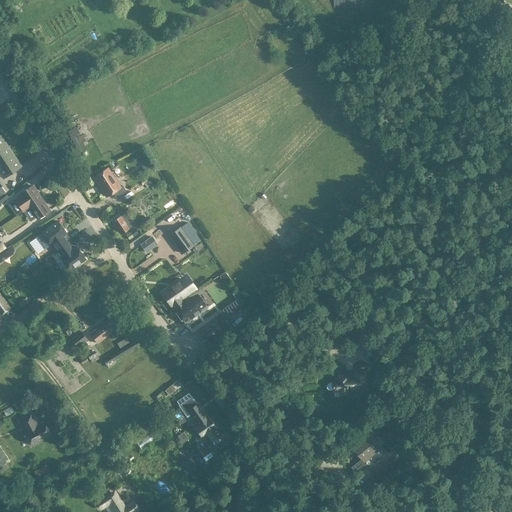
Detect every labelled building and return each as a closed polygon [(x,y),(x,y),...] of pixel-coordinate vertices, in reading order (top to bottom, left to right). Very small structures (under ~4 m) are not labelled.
[(20,60),(23,65),(29,61),(25,56),(20,60)] [(0,136),(0,135),(0,174),(3,179),(21,167),(0,136)] [(134,154),(139,162),(148,157),(143,149),(134,154)] [(102,189),(101,190),(106,197),(112,193),(115,198),(126,191),(123,186),(120,188),(107,168),(93,177),(98,185),(99,184),(102,189)] [(29,207),(41,199),(37,193),(31,185),(20,193),(21,195),(14,199),(22,211),(29,207)] [(44,204),(41,199),(29,207),(37,219),(51,210),(46,203),(44,204)] [(120,217),(112,222),(120,235),(129,229),(128,229),(131,227),(127,220),(131,218),(127,213),(121,217),(120,217)] [(66,233),(57,221),(35,237),(44,250),(52,243),(57,250),(67,243),(62,236),(66,233)] [(188,223),(180,228),(192,245),(200,240),(188,223)] [(169,236),(181,253),(192,245),(180,228),(169,236)] [(134,229),(125,235),(129,240),(138,234),(134,229)] [(0,249),(8,253),(10,249),(24,254),(29,240),(17,236),(15,240),(2,236),(0,242),(0,249)] [(141,246),(147,254),(157,246),(152,238),(141,246)] [(67,243),(57,250),(62,257),(60,258),(69,271),(85,259),(76,247),(72,250),(67,243)] [(42,271),(49,266),(45,259),(37,264),(42,271)] [(0,277),(7,282),(15,269),(4,262),(0,269),(0,277)] [(157,269),(151,272),(155,279),(161,277),(157,269)] [(5,289),(15,293),(21,279),(11,275),(5,289)] [(186,276),(171,286),(172,287),(168,290),(167,289),(161,293),(173,309),(184,300),(192,295),(195,292),(197,291),(186,276)] [(195,292),(192,295),(184,300),(173,309),(184,324),(207,308),(195,292)] [(0,313),(0,314),(9,308),(0,294),(0,313)] [(226,327),(218,314),(196,330),(204,342),(226,327)] [(119,327),(112,318),(90,335),(97,344),(119,327)] [(87,340),(81,331),(69,340),(76,348),(76,347),(77,348),(80,345),(83,349),(88,345),(85,342),(87,340)] [(354,343),(366,359),(379,349),(366,333),(354,343)] [(129,343),(126,338),(116,343),(120,349),(129,343)] [(136,347),(139,345),(136,340),(103,361),(106,366),(113,361),(136,347)] [(331,391),(333,391),(333,392),(339,391),(340,396),(348,395),(348,390),(351,390),(351,391),(361,390),(361,389),(364,389),(363,371),(354,371),(354,376),(338,378),(338,381),(332,381),(332,382),(330,383),(329,383),(328,384),(327,385),(327,386),(327,387),(327,388),(327,389),(328,389),(328,390),(329,390),(330,391),(331,391)] [(168,395),(175,389),(170,385),(164,390),(168,395)] [(27,404),(24,398),(14,404),(17,409),(27,404)] [(200,425),(196,428),(204,439),(205,438),(208,442),(211,440),(220,434),(198,404),(197,405),(192,398),(181,406),(188,416),(191,415),(197,424),(198,423),(200,425)] [(19,420),(25,433),(24,433),(31,446),(50,436),(43,423),(37,426),(31,414),(19,420)] [(352,447),(365,463),(383,448),(369,432),(358,441),(359,442),(352,447)] [(196,447),(205,442),(202,438),(193,443),(196,447)] [(203,456),(211,451),(206,444),(198,449),(203,456)] [(184,458),(179,451),(176,454),(181,461),(184,458)] [(205,470),(193,454),(182,462),(194,478),(205,470)] [(38,480),(51,472),(46,464),(34,472),(38,480)] [(108,505),(113,511),(137,511),(138,511),(132,502),(126,506),(116,490),(96,503),(101,510),(108,505)]
